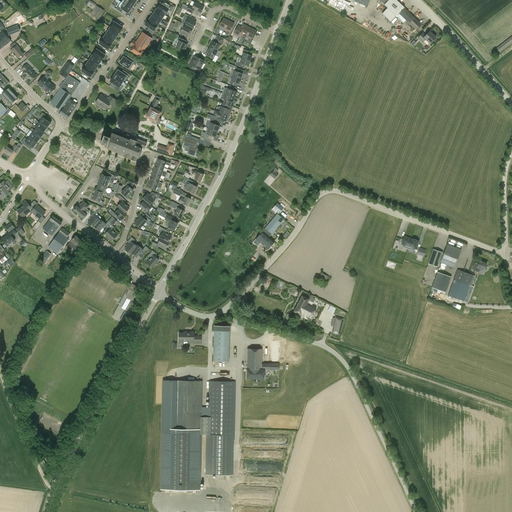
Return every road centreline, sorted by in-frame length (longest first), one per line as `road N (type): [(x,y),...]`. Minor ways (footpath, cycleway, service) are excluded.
road 1 (unclassified): [(227,309),(329,190),(505,254)]
road 2 (unclassified): [(414,511),(334,351),(245,324),(227,309)]
road 3 (tertiary): [(158,292),(221,175),(277,32)]
road 4 (tertiary): [(44,511),(158,292)]
road 5 (residential): [(153,0),(66,123)]
road 6 (unclassified): [(511,104),(417,0)]
road 7 (track): [(0,371),(50,489)]
